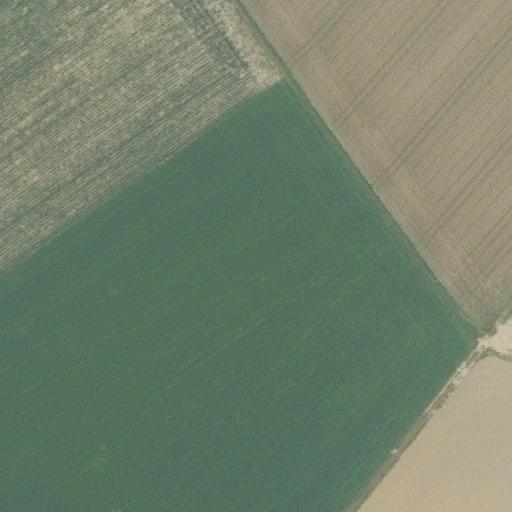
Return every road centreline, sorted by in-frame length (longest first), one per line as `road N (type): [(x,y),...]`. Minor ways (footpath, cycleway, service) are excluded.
road 1 (track): [(511,339),(462,304),(245,0)]
road 2 (track): [(511,309),(347,511)]
